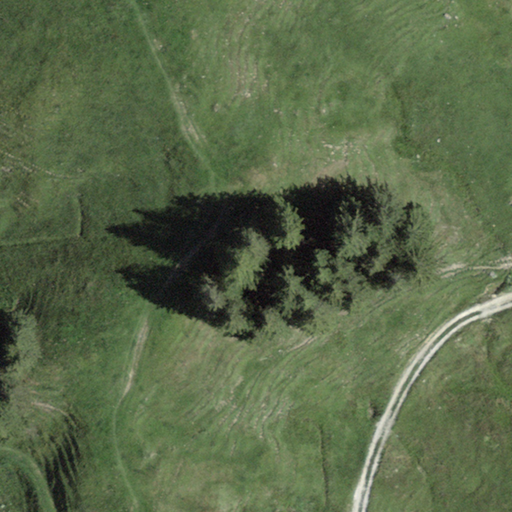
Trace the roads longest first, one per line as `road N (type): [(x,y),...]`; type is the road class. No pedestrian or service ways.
road 1 (track): [(132,511),(120,428),(154,308),(217,239),(225,213),(220,172),(148,0)]
road 2 (track): [(359,511),(374,443),(416,361),(448,326),(511,297)]
